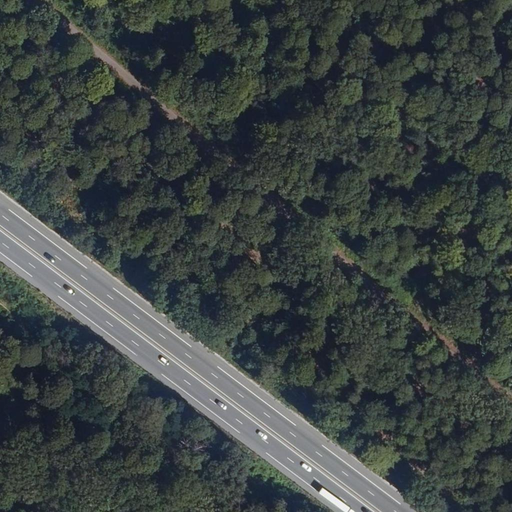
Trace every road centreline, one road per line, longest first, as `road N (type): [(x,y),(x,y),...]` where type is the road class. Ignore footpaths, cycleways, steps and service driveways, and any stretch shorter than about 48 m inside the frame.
road 1 (track): [(511,407),(39,0)]
road 2 (motorway): [(399,511),(0,212)]
road 3 (motorway): [(0,244),(354,511)]
road 4 (unknown): [(0,305),(27,340),(244,511)]
road 5 (unknown): [(391,301),(511,321)]
